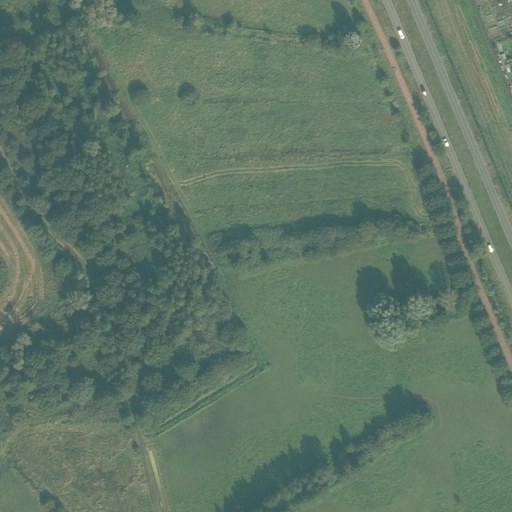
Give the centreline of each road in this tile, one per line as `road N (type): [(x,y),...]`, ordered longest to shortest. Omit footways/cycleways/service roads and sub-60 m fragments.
road 1 (secondary): [(386,0),(511,299)]
road 2 (secondary): [(511,241),(411,0)]
